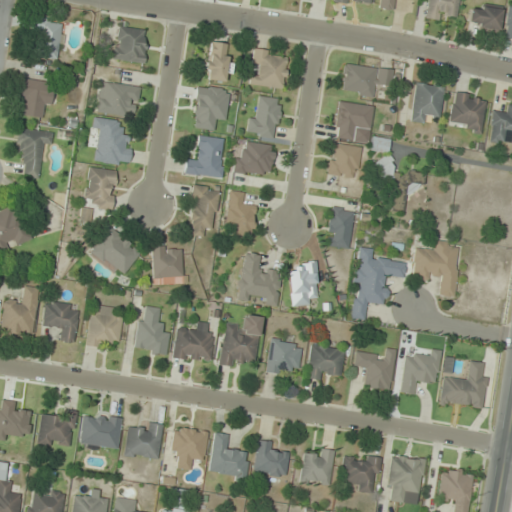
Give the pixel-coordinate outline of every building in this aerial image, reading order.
[(377,0),(376,7),(393,10),(394,0),(377,0)] [(444,20),(444,15),(456,16),(458,0),(426,0),(424,17),(444,20)] [(469,30),(499,30),(499,6),(469,6),(469,30)] [(502,38),(511,38),(511,6),(507,6),(502,38)] [(62,21),(40,17),(33,55),(56,59),(62,21)] [(112,60),(143,63),(147,29),(115,26),(112,60)] [(229,44),(209,41),(204,80),(224,82),(229,44)] [(258,74),(249,73),(248,85),(282,90),(288,53),(253,48),(250,66),(258,67),(258,74)] [(393,69),(344,63),(340,93),(374,97),(376,86),(390,88),(393,69)] [(19,116),(40,117),(41,107),(52,107),(52,81),(21,80),(19,116)] [(139,86),(99,81),(95,112),(136,117),(139,86)] [(443,86),(415,82),(409,121),(428,124),(429,114),(439,116),(443,86)] [(189,128),(213,130),(214,120),(225,121),(229,89),(195,85),(189,128)] [(480,131),(485,97),(453,92),(447,126),(480,131)] [(274,138),(281,99),(260,96),(257,115),(249,114),(245,133),(274,138)] [(333,137),(356,140),(357,129),(369,131),(372,105),(337,101),(333,137)] [(511,143),(511,102),(506,101),(505,111),(492,109),(488,139),(508,142),(508,143),(511,143)] [(99,128),(95,162),(128,166),(131,145),(122,144),(125,121),(92,117),(91,127),(99,128)] [(50,146),(52,131),(17,128),(15,149),(23,150),(20,176),(38,178),(41,145),(50,146)] [(185,155),(183,175),(221,179),(226,138),(198,135),(195,156),(185,155)] [(369,150),(387,153),(390,138),(372,135),(369,150)] [(244,151),(235,149),(232,171),(269,177),(274,145),(246,141),(244,151)] [(360,147),(332,142),(327,174),(355,178),(360,147)] [(423,173),(393,169),(394,159),(377,157),(374,181),(394,183),(391,209),(417,212),(423,173)] [(91,206),(111,209),(116,170),(87,166),(83,200),(92,201),(91,206)] [(218,188),(193,184),(187,235),(202,237),(203,228),(213,229),(218,188)] [(251,237),(256,205),(245,204),(247,193),(228,190),(223,223),(233,224),(231,234),(251,237)] [(0,208),(0,253),(30,239),(13,203),(0,208)] [(324,245),(347,249),(353,210),(330,207),(324,245)] [(123,277),(142,247),(106,225),(88,254),(123,277)] [(410,277),(439,280),(437,296),(453,298),(458,244),(434,241),(433,249),(413,247),(410,277)] [(181,245),(151,245),(151,284),(181,284),(181,245)] [(405,263),(372,258),(373,249),(357,246),(352,283),(355,283),(350,317),(365,320),(367,302),(383,305),(387,276),(403,278),(405,263)] [(275,306),(280,271),(259,268),(261,254),(241,252),(234,300),(249,302),(250,294),(266,296),(264,305),(275,306)] [(290,305),(310,304),(310,295),(318,294),(316,262),(287,264),(290,305)] [(38,287),(18,285),(16,303),(3,302),(0,322),(0,331),(32,335),(38,287)] [(41,328),(59,331),(57,341),(74,343),(79,305),(44,301),(41,328)] [(105,348),(106,341),(118,343),(123,309),(101,305),(99,315),(89,313),(84,345),(105,348)] [(160,307),(138,306),(135,352),(166,354),(168,330),(159,330),(160,307)] [(255,362),(261,316),(241,313),(240,324),(223,321),(217,365),(234,368),(235,359),(255,362)] [(171,358),(208,364),(213,332),(196,330),(175,327),(171,358)] [(301,344),(271,337),(263,373),(284,377),(286,367),(296,369),(301,344)] [(305,378),(318,379),(319,372),(340,375),(344,346),(310,341),(305,378)] [(359,386),(389,391),(395,349),(385,348),(384,357),(354,353),(352,366),(362,367),(359,386)] [(440,349),(430,348),(429,357),(403,354),(398,393),(415,395),(417,380),(436,382),(440,349)] [(480,409),(486,363),(466,361),(464,379),(441,376),(438,404),(480,409)] [(40,414),(35,442),(69,448),(75,412),(64,410),(63,418),(40,414)] [(120,416),(82,412),(78,448),(117,452),(120,416)] [(122,457),(157,461),(162,424),(148,422),(147,430),(126,427),(122,457)] [(168,457),(178,458),(176,469),(191,471),(192,461),(203,462),(207,430),(172,426),(168,457)] [(231,434),(212,432),(207,474),(245,478),(248,451),(229,449),(231,434)] [(256,440),(252,473),(284,477),(287,454),(270,451),(271,442),(256,440)] [(320,456),(302,454),(299,482),(328,485),(332,450),(321,448),(320,456)] [(419,495),(425,459),(391,453),(383,500),(404,503),(405,493),(419,495)] [(342,458),(339,480),(357,483),(356,491),(374,493),(379,457),(361,455),(360,461),(342,458)] [(6,462),(0,461),(0,511),(18,511),(20,494),(11,493),(12,482),(4,481),(6,462)] [(452,511),(467,511),(472,472),(441,468),(436,502),(453,505),(452,511)] [(71,495),(68,511),(105,511),(107,500),(98,499),(99,489),(87,488),(85,496),(71,495)] [(23,511),(61,511),(63,491),(35,489),(34,500),(25,500),(23,511)] [(149,511),(150,511),(132,510),(133,499),(113,497),(111,511),(149,511)]
